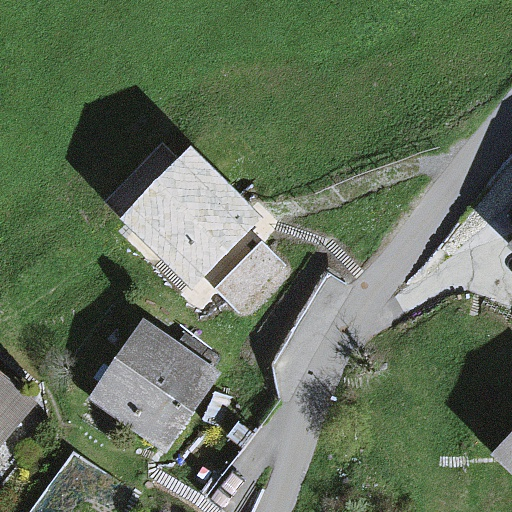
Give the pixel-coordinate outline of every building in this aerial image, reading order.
[(206,161),(134,233),(203,301),(275,229),(206,161)] [(511,238),(502,249),(511,258),(511,238)] [(140,325),(87,404),(163,455),(216,376),(140,325)] [(0,382),(0,457),(37,412),(0,382)] [(511,440),(491,463),(511,482),(511,440)]
